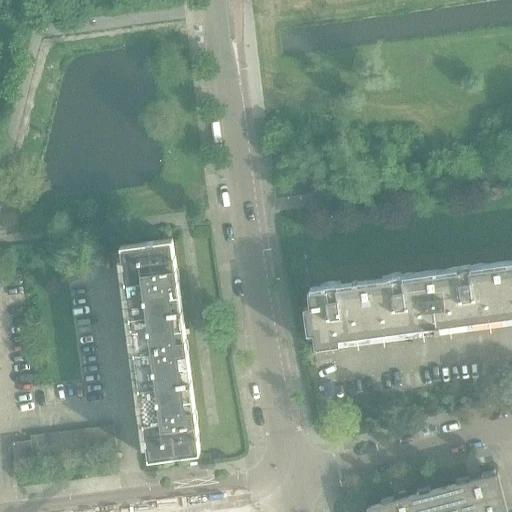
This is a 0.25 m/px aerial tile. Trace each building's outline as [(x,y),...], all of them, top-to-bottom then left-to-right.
[(182,312),(177,275),(172,238),(121,245),(122,257),(118,258),(126,319),(182,312)] [(511,319),(511,266),(497,269),(504,321),(511,319)] [(504,321),(497,269),(428,278),(436,331),(440,331),(440,329),(504,321)] [(436,331),(428,278),(372,285),(379,337),(430,331),(430,334),(436,333),(436,331)] [(379,337),(372,285),(310,293),(310,291),(308,291),(310,307),(304,307),(308,334),(314,333),(316,349),(318,348),(317,346),(379,337)] [(191,378),(187,353),(182,312),(126,319),(135,386),(191,378)] [(200,452),(196,419),(191,378),(135,386),(143,447),(147,446),(149,459),(200,452)] [(116,451),(113,425),(99,427),(103,453),(116,451)] [(103,453),(99,427),(85,429),(89,454),(103,453)] [(89,454),(85,429),(72,430),(75,456),(89,454)] [(75,456),(72,430),(58,432),(61,458),(75,456)] [(61,458),(58,432),(44,434),(47,460),(61,458)] [(47,460),(44,434),(30,435),(30,440),(33,461),(47,460)] [(33,462),(33,461),(30,440),(12,442),(15,465),(33,462)] [(507,511),(497,473),(481,477),(480,472),(474,473),(469,474),(470,480),(444,487),(450,511),(507,511)] [(450,511),(444,487),(405,497),(404,491),(398,493),(398,492),(394,493),(395,499),(367,507),(368,511),(450,511)]
